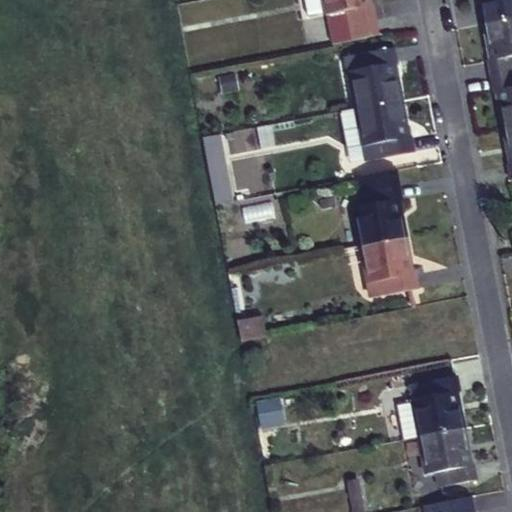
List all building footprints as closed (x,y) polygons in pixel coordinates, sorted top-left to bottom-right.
[(301,0),(306,24),(326,21),(322,0),(301,0)] [(366,0),(322,0),(326,21),(331,53),(380,44),(375,12),(369,13),(366,0)] [(511,0),(480,0),(484,21),(511,15),(511,0)] [(492,58),(487,59),(490,74),(511,69),(511,15),(484,21),(492,58)] [(344,68),(347,84),(351,84),(357,119),(400,111),(394,76),(399,75),(397,58),(344,68)] [(511,69),(490,74),(493,92),(497,91),(504,126),(511,124),(511,69)] [(357,119),(364,156),(373,154),(376,171),(414,164),(411,148),(406,148),(400,111),(357,119)] [(349,158),(364,156),(357,119),(342,122),(349,158)] [(202,149),(209,185),(224,182),(217,146),(202,149)] [(229,212),(224,182),(209,185),(214,215),(229,212)] [(359,257),(403,249),(396,214),(401,214),(398,197),(359,204),(362,220),(354,221),(359,257)] [(359,257),(365,294),(375,293),(378,309),(417,302),(413,285),(409,286),(403,249),(359,257)] [(419,412),(410,413),(410,415),(416,449),(458,441),(452,406),(456,405),(454,390),(416,396),(419,412)] [(260,428),(284,424),(280,398),(256,401),(260,428)] [(401,452),(416,449),(410,415),(395,418),(401,452)] [(416,449),(422,485),(430,484),(434,500),(472,493),(469,478),(465,478),(458,441),(416,449)]
